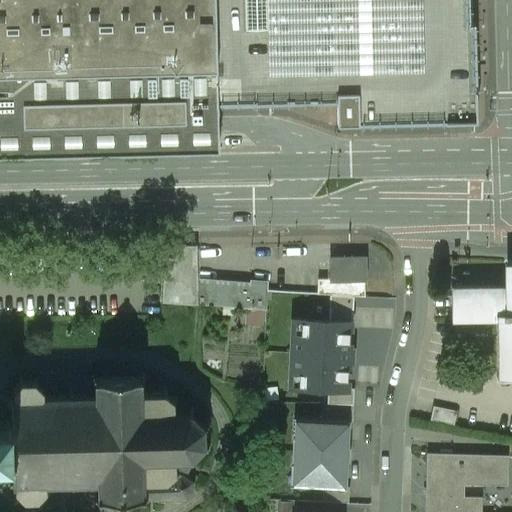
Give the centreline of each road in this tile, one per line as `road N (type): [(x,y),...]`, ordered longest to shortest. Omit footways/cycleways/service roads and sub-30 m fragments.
road 1 (secondary): [(511,159),(0,173)]
road 2 (secondary): [(0,216),(422,210)]
road 3 (residential): [(389,511),(393,424),(417,311),(422,210)]
